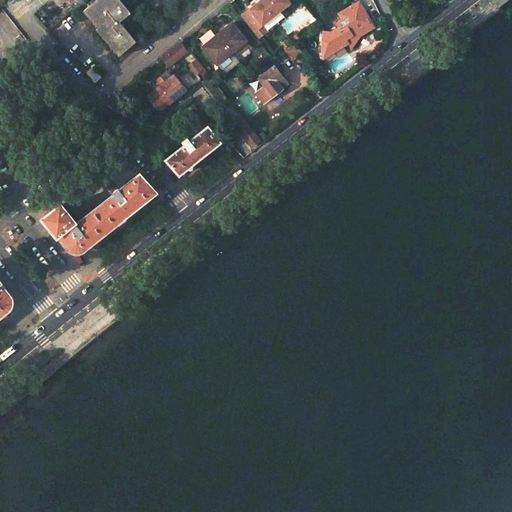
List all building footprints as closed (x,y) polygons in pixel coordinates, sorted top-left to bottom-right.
[(120,0),(95,0),(83,11),(98,28),(96,29),(119,56),(136,41),(120,22),(131,13),(120,0)] [(262,25),(279,11),(290,2),(288,0),(253,0),(249,3),(251,6),(248,8),(240,15),(259,38),(267,32),(262,25)] [(343,19),(336,23),(339,27),(331,32),(324,31),(322,49),(324,49),(325,50),(327,50),(328,51),(329,51),(330,51),(332,51),(333,51),(334,50),(335,51),(345,45),(343,43),(347,41),(351,47),(356,41),(358,38),(359,34),(373,26),(359,3),(359,2),(353,5),(340,13),(343,19)] [(245,39),(232,21),(228,24),(225,21),(203,39),(205,42),(202,45),(215,63),(223,73),(253,49),(245,39)] [(289,35),(294,42),(299,38),(293,32),(289,35)] [(294,42),(284,50),(293,60),(302,52),(294,42)] [(169,67),(188,52),(180,43),(162,58),(169,67)] [(322,49),(324,57),(335,51),(334,50),(333,51),(332,51),(330,51),(329,51),(328,51),(327,50),(325,50),(324,49),(322,49)] [(193,80),(204,75),(197,59),(186,63),(193,80)] [(86,72),(95,83),(101,77),(92,66),(86,72)] [(274,66),(259,78),(265,86),(256,93),(264,103),(283,89),(282,88),(279,84),(285,79),(274,66)] [(161,85),(147,96),(160,112),(188,90),(175,74),(171,77),(167,71),(157,79),(161,85)] [(224,113),(251,147),(260,140),(243,119),(233,105),(224,113)] [(190,141),(185,145),(167,159),(179,174),(220,142),(208,127),(190,141)] [(187,137),(182,141),(185,145),(190,141),(187,137)] [(61,204),(43,218),(45,221),(44,221),(55,234),(57,236),(58,236),(69,249),(83,250),(156,192),(140,174),(125,185),(125,184),(119,189),(118,188),(112,193),(107,198),(85,215),(87,217),(78,225),(75,222),(61,204)] [(0,316),(8,310),(10,295),(0,282),(1,282),(0,280),(0,316)]
